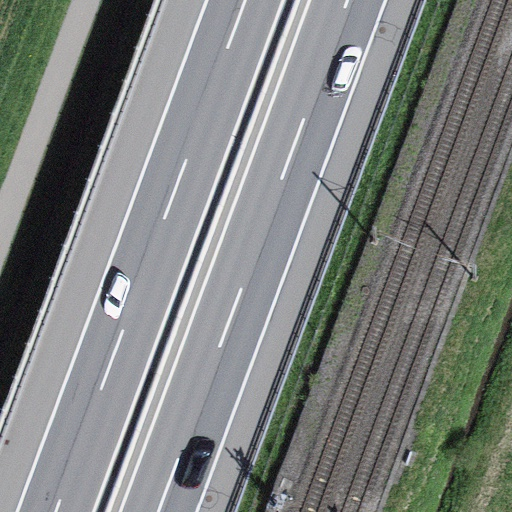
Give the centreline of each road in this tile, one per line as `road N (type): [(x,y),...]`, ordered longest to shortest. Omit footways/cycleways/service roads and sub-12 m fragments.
road 1 (motorway): [(245,0),(55,511)]
road 2 (motorway): [(157,511),(347,0)]
